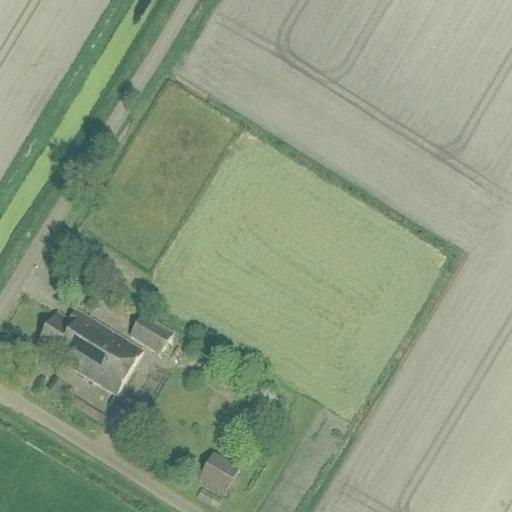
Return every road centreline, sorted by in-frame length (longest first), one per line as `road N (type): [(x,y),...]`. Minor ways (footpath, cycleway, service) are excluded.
road 1 (unclassified): [(0,314),(190,0)]
road 2 (unclassified): [(186,511),(0,396)]
